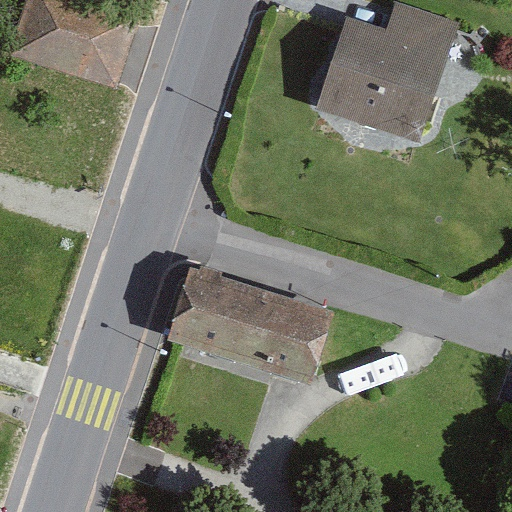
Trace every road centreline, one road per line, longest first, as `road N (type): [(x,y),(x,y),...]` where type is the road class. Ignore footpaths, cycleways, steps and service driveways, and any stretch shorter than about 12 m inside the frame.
road 1 (residential): [(158,209),(509,330)]
road 2 (secondary): [(158,209),(53,511)]
road 3 (secondary): [(225,0),(158,209)]
